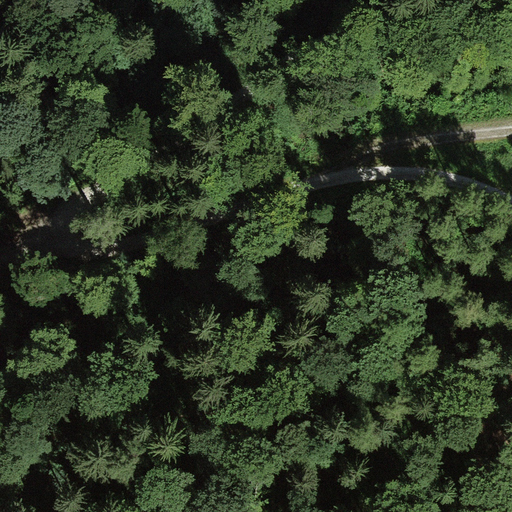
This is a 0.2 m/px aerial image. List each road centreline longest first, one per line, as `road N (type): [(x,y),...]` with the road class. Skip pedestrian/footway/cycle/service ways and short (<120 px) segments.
road 1 (track): [(0,231),(87,188),(246,74),(327,36),(511,13)]
road 2 (track): [(0,237),(58,239),(362,169),(444,179),(511,204)]
road 3 (track): [(362,169),(377,151),(511,133)]
